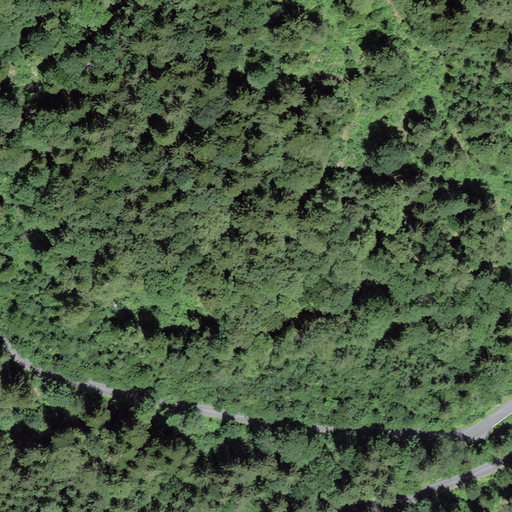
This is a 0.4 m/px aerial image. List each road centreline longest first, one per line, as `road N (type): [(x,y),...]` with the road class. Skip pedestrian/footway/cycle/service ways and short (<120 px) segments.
road 1 (unclassified): [(511,405),(482,428),(444,436),(227,414),(55,375),(0,336)]
road 2 (unclassified): [(352,511),(511,455)]
